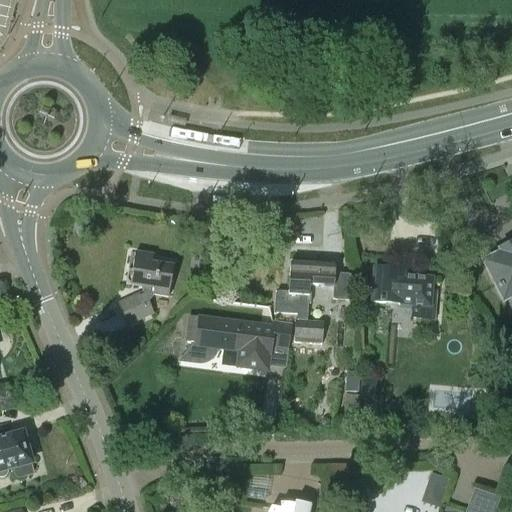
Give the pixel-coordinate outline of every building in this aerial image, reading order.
[(492,278),(491,279),(495,288),(496,287),(503,301),(511,296),(511,245),(500,251),(502,256),(485,265),(492,278)] [(142,294),(117,306),(127,327),(153,315),(148,305),(153,297),(168,299),(174,260),(134,254),(132,272),(127,271),(125,286),(139,288),(142,294)] [(347,302),(349,273),(333,273),(334,267),(289,264),(287,296),(274,295),(273,316),(297,317),(297,322),(308,322),(310,295),(307,294),(308,287),(317,288),(317,287),(332,287),(332,301),(347,302)] [(412,319),(432,321),(434,293),(429,293),(430,280),(402,278),(402,272),(373,270),(370,304),(413,308),(412,319)] [(287,351),(291,326),(273,324),(272,330),(198,320),(198,321),(189,320),(186,342),(195,343),(194,347),(239,353),(237,364),(238,364),(237,368),(256,371),(256,367),(266,369),(269,349),(287,351)] [(293,345),(321,346),(322,323),(308,322),(297,322),(294,321),(293,345)] [(361,373),(348,372),(346,391),(360,392),(361,373)] [(363,377),(361,400),(377,401),(379,378),(363,377)] [(502,418),(503,394),(488,393),(486,417),(502,418)] [(342,419),(357,420),(358,398),(344,397),(342,419)] [(28,450),(26,450),(22,435),(0,440),(0,478),(1,478),(3,478),(4,477),(5,475),(6,474),(6,472),(6,471),(30,465),(29,461),(31,460),(32,458),(33,456),(33,454),(32,452),(30,451),(28,450)] [(446,491),(450,481),(431,475),(428,485),(446,491)]
